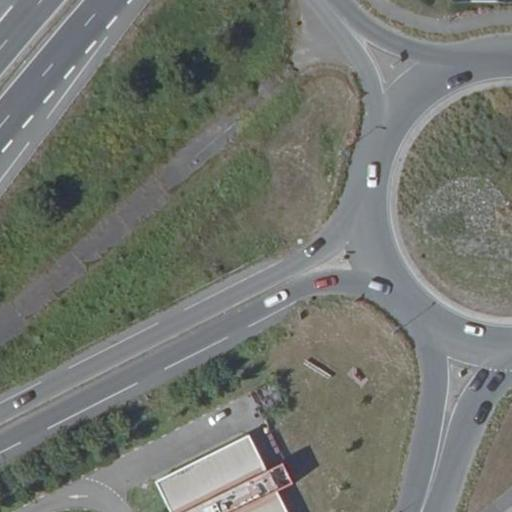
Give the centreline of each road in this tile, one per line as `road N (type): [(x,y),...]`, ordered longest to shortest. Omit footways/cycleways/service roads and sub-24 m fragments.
road 1 (trunk): [(0,446),(318,283),(396,279)]
road 2 (trunk): [(371,212),(327,243),(0,413)]
road 3 (unknown): [(95,498),(256,412)]
road 4 (trunk): [(0,128),(107,0)]
road 5 (tertiary): [(436,318),(434,464)]
road 6 (secondary): [(326,0),(371,78),(385,131)]
road 7 (tertiary): [(434,464),(509,341)]
road 8 (secondary): [(446,68),(329,0)]
